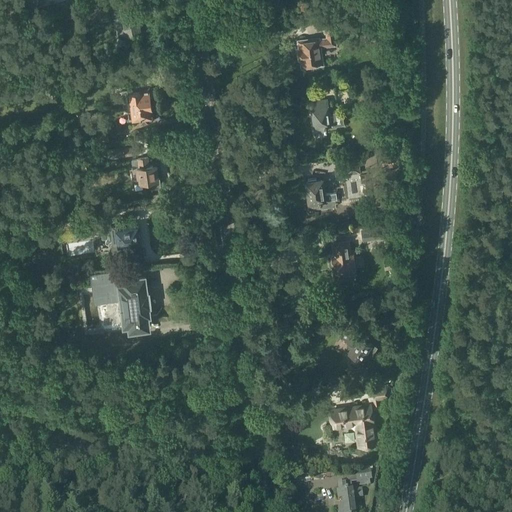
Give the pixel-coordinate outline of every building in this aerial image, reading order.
[(88,24),(111,19),(109,7),(120,5),(119,0),(106,0),(106,2),(85,6),(88,24)] [(126,36),(140,33),(135,5),(120,8),(122,16),(114,18),(118,36),(126,34),(126,36)] [(326,33),(327,38),(320,39),(319,38),(300,41),(301,49),(298,49),(299,59),(303,58),(304,66),(322,63),(320,55),(318,47),(335,45),(333,32),(338,31),(337,22),(324,23),(325,34),(326,33)] [(358,102),(371,100),(369,81),(362,82),(356,83),(358,102)] [(48,85),(49,97),(57,96),(55,84),(48,85)] [(133,89),(121,90),(123,103),(124,107),(151,103),(149,90),(133,92),(133,89)] [(329,115),(327,99),(312,102),(316,131),(326,130),(325,126),(326,126),(326,125),(344,122),(342,109),(333,110),(333,114),(329,115)] [(73,115),(82,114),(80,103),(73,104),(72,103),(68,104),(69,108),(72,107),(73,115)] [(153,118),(153,117),(151,103),(124,107),(125,110),(128,112),(129,119),(133,119),(145,117),(145,118),(146,119),(146,120),(147,121),(148,122),(150,122),(151,121),(152,121),(152,120),(153,119),(153,118)] [(98,144),(108,142),(107,134),(97,135),(98,144)] [(123,149),(122,147),(107,149),(108,157),(134,154),(134,148),(123,149)] [(383,166),(386,166),(398,164),(397,153),(384,155),(382,155),(383,166)] [(82,172),(92,170),(89,155),(79,157),(82,172)] [(139,182),(148,180),(150,189),(161,187),(159,170),(156,170),(156,165),(149,166),(148,158),(138,159),(132,160),(133,169),(137,168),(138,174),(137,174),(138,181),(139,181),(139,182)] [(335,176),(360,172),(358,159),(333,163),(335,176)] [(317,180),(316,178),(308,179),(308,182),(307,182),(310,208),(320,206),(320,203),(321,202),(321,201),(337,199),(336,192),(323,193),(322,180),(317,180)] [(152,194),(153,201),(163,200),(162,193),(152,194)] [(100,228),(97,212),(80,214),(81,226),(87,225),(88,230),(100,228)] [(69,214),(70,221),(78,220),(77,213),(69,214)] [(117,229),(117,225),(110,226),(110,230),(111,237),(112,237),(113,245),(111,245),(112,256),(120,255),(119,250),(129,248),(139,247),(138,242),(139,242),(137,226),(132,227),(132,226),(122,228),(117,229)] [(386,239),(387,238),(386,227),(385,227),(371,228),(357,230),(358,242),(373,240),(386,239)] [(349,255),(347,242),(334,244),(336,257),(333,258),(333,259),(332,260),(333,266),(334,267),(335,275),(355,272),(352,255),(349,255)] [(93,287),(82,288),(84,299),(83,303),(83,308),(83,312),(85,317),(87,321),(88,332),(109,329),(109,327),(126,325),(125,321),(130,321),(130,326),(148,324),(146,312),(148,312),(147,303),(147,299),(145,299),(141,300),(141,297),(140,293),(144,292),(146,292),(144,282),(144,277),(124,280),(124,284),(120,285),(118,274),(92,277),(93,287)] [(377,347),(359,337),(363,330),(351,323),(343,335),(345,336),(345,338),(348,340),(349,339),(351,340),(348,345),(352,347),(349,352),(355,356),(356,357),(359,359),(360,359),(363,360),(367,354),(371,356),(377,347)] [(365,369),(355,371),(357,379),(366,377),(365,369)] [(378,406),(377,399),(388,398),(386,385),(368,387),(370,400),(375,400),(375,405),(375,406),(371,406),(371,405),(332,409),(332,412),(330,414),(330,417),(331,420),(333,423),(334,425),(356,423),(359,445),(363,445),(365,447),(367,448),(369,448),(371,446),(371,444),(376,443),(373,421),(371,409),(377,408),(378,406)] [(357,487),(369,485),(368,481),(371,481),(370,472),(356,474),(357,487)] [(345,492),(344,483),(338,484),(339,493),(337,493),(338,501),(342,500),(343,511),(353,511),(352,498),(361,497),(360,490),(345,492)]
